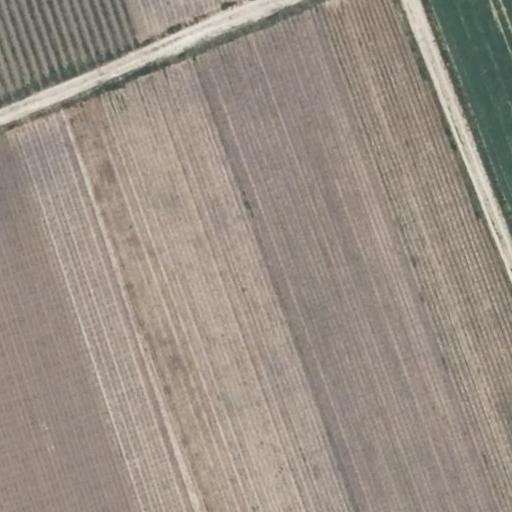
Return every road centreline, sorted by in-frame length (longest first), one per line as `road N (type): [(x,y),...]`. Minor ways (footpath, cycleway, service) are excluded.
road 1 (track): [(0,114),(284,0)]
road 2 (track): [(409,0),(511,263)]
